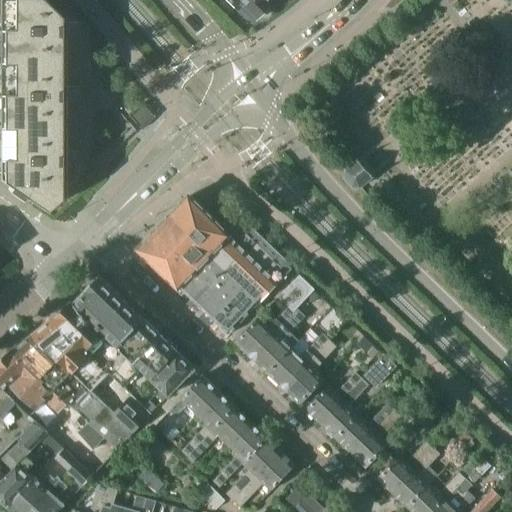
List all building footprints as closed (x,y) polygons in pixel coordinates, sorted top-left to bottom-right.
[(64,19),(44,0),(0,0),(0,179),(10,186),(7,190),(20,199),(23,195),(45,210),(64,194),(64,166),(79,166),(79,151),(64,151),(64,101),(79,101),(79,86),(64,86),(64,36),(79,36),(79,22),(64,22),(64,19)] [(264,1),(265,0),(224,0),(233,8),(237,4),(252,19),(267,4),(264,1)] [(152,115),(144,106),(143,105),(129,117),(139,127),(152,115)] [(373,176),(358,160),(345,170),(345,178),(353,187),(361,187),(373,176)] [(233,236),(190,195),(174,212),(190,227),(189,228),(247,284),(238,294),(221,315),(214,321),(228,334),(294,268),(246,223),(233,236)] [(190,227),(174,212),(146,241),(138,248),(205,312),(214,321),(221,315),(238,294),(247,284),(189,228),(190,227)] [(253,357),(299,309),(297,308),(308,297),(314,290),(315,289),(300,274),(279,297),(288,306),(277,318),(276,318),(270,325),(261,316),(237,341),(253,357)] [(102,330),(135,362),(162,334),(128,303),(129,303),(101,276),(79,298),(75,303),(102,330)] [(314,290),(308,297),(314,302),(320,296),(314,290)] [(142,369),(135,362),(102,330),(75,303),(73,301),(54,317),(110,373),(125,387),(142,369)] [(299,309),(253,357),(268,372),(293,347),(284,339),(291,332),(290,331),(306,316),(299,309)] [(205,312),(200,317),(210,326),(214,321),(205,312)] [(73,374),(74,373),(83,364),(101,382),(110,373),(54,317),(33,333),(72,373),(73,374)] [(72,373),(33,333),(13,348),(25,362),(35,372),(37,370),(46,379),(43,381),(53,391),(54,390),(68,403),(73,408),(76,405),(92,420),(90,423),(91,425),(105,438),(117,449),(134,432),(110,409),(109,407),(74,373),(73,374),(72,373)] [(162,334),(135,362),(142,369),(152,378),(179,351),(162,334)] [(284,387),(330,340),(324,334),(309,349),(309,348),(301,356),(293,347),(268,372),(284,387)] [(374,346),(364,337),(358,345),(368,354),(374,346)] [(330,340),(284,387),(301,403),(325,379),(316,370),(323,363),(322,362),(337,347),(330,340)] [(25,362),(13,348),(0,358),(0,384),(20,404),(31,415),(36,410),(37,410),(46,401),(58,413),(68,403),(54,390),(53,391),(43,381),(46,379),(37,370),(35,372),(25,362)] [(197,367),(179,351),(152,378),(169,395),(197,367)] [(365,376),(376,388),(397,366),(385,355),(365,376)] [(342,400),(362,379),(356,373),(336,393),(329,386),(306,410),(322,424),(344,401),(342,400)] [(196,415),(220,391),(203,375),(169,410),(176,417),(187,406),(196,415)] [(336,438),(359,415),(349,406),(369,385),(362,379),(342,400),(344,401),(322,424),(336,438)] [(0,420),(19,437),(22,440),(31,449),(32,450),(41,441),(48,433),(49,433),(31,415),(20,404),(0,384),(0,420)] [(220,391),(196,415),(206,425),(182,450),(188,456),(236,407),(220,391)] [(110,409),(134,432),(145,420),(125,401),(116,410),(111,405),(109,407),(110,409)] [(359,415),(336,438),(351,452),(373,430),(375,431),(396,410),(388,403),(369,424),(359,415)] [(236,407),(188,456),(194,461),(218,436),(229,446),(252,422),(236,407)] [(373,430),(351,452),(366,467),(389,443),(382,436),(401,416),(396,410),(375,431),(373,430)] [(414,411),(401,425),(410,434),(423,419),(414,411)] [(0,445),(5,451),(19,437),(0,420),(0,445)] [(91,425),(90,423),(89,422),(78,432),(94,449),(105,438),(91,425)] [(252,422),(229,446),(238,455),(213,481),(220,487),(243,464),(268,438),(252,422)] [(171,423),(163,432),(170,438),(172,440),(180,432),(171,423)] [(268,438),(243,464),(249,470),(226,493),(234,500),(281,451),(268,438)] [(21,441),(9,452),(19,463),(27,455),(31,452),(32,450),(31,449),(22,440),(21,441)] [(473,440),(465,448),(468,451),(476,443),(473,440)] [(414,467),(434,447),(427,441),(408,462),(401,455),(378,478),(394,493),(412,474),(416,469),(414,467)] [(60,445),(53,452),(57,456),(64,448),(60,445)] [(408,506),(430,483),(438,474),(429,465),(440,454),(434,447),(414,467),(416,469),(412,474),(394,493),(408,506)] [(68,471),(78,460),(65,448),(64,448),(57,456),(55,458),(68,471)] [(281,451),(234,500),(241,507),(264,484),(271,490),(296,465),(281,451)] [(13,502),(34,480),(35,479),(28,471),(35,462),(38,459),(31,452),(27,455),(19,463),(12,470),(13,470),(6,477),(4,479),(0,482),(0,500),(8,508),(13,502)] [(2,459),(12,470),(19,463),(9,452),(2,459)] [(430,483),(408,506),(413,511),(430,511),(445,497),(447,499),(454,492),(467,479),(482,462),(476,457),(465,468),(465,467),(440,493),(440,492),(430,483)] [(482,462),(467,479),(454,492),(447,499),(445,497),(430,511),(460,511),(475,496),(468,490),(473,485),(492,465),(484,459),(482,462)] [(78,460),(68,471),(66,473),(81,487),(93,475),(78,460)] [(40,485),(34,480),(13,502),(23,511),(28,511),(60,479),(57,476),(55,478),(50,474),(40,485)] [(156,492),(163,483),(154,476),(150,481),(151,488),(156,492)] [(68,486),(60,479),(28,511),(58,511),(63,507),(55,500),(68,486)] [(200,492),(205,497),(217,509),(226,500),(209,483),(200,492)] [(102,511),(109,487),(99,484),(90,511),(83,511),(79,511),(78,511),(102,511)] [(294,492),(314,511),(346,511),(334,501),(326,510),(300,485),(294,492)] [(111,511),(118,490),(109,487),(102,511),(111,511)] [(485,511),(501,496),(494,489),(472,511),(485,511)] [(302,511),(314,511),(294,492),(288,498),(302,511)] [(143,511),(147,498),(137,495),(132,511),(129,511),(123,510),(121,511),(143,511)] [(152,511),(156,501),(147,498),(143,511),(152,511)]
